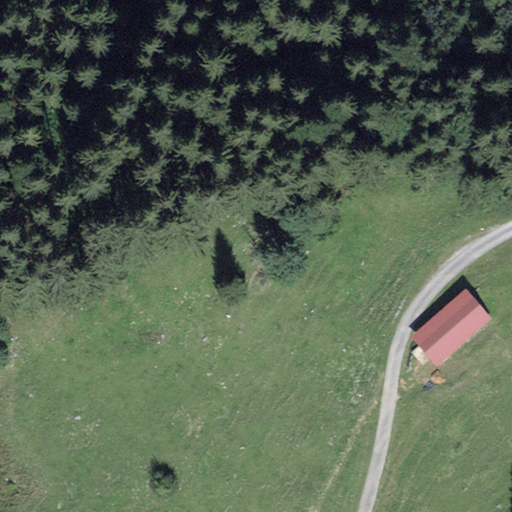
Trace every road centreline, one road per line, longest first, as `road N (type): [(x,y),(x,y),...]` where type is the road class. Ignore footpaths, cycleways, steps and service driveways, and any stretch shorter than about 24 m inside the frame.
road 1 (track): [(395,359),(422,299),(511,228)]
road 2 (track): [(365,511),(395,359)]
